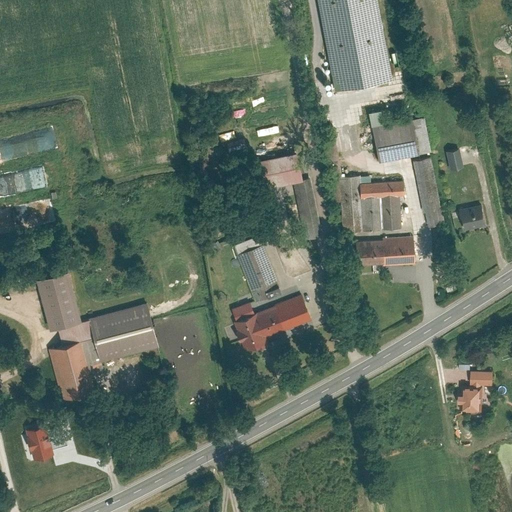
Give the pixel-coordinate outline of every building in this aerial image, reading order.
[(392,79),(377,0),(317,0),(334,89),(392,79)] [(365,93),(371,125),(382,123),(375,91),(365,93)] [(254,115),(284,108),(282,101),(252,108),(254,115)] [(382,123),(371,125),(379,160),(430,150),(423,114),(382,123)] [(334,200),(340,200),(339,175),(341,175),(331,123),(320,125),(334,200)] [(245,139),(230,141),(231,150),(247,147),(245,139)] [(458,146),(446,148),(450,166),(462,163),(458,146)] [(295,150),(255,159),(261,188),(292,181),(301,179),(301,176),(295,150)] [(430,155),(412,159),(428,242),(447,238),(430,155)] [(342,230),(362,229),(361,196),(360,182),(359,174),(341,175),(339,175),(340,200),(342,230)] [(309,175),(301,176),(301,179),(292,181),(304,238),(321,234),(309,175)] [(404,193),(403,179),(360,182),(361,196),(380,194),(398,193),(404,193)] [(382,228),(400,227),(398,193),(380,194),(382,228)] [(362,229),(382,228),(380,194),(361,196),(362,229)] [(484,203),(460,208),(464,226),(488,220),(484,203)] [(258,234),(233,244),(255,300),(280,290),(258,234)] [(383,239),(355,240),(356,262),(383,261),(384,263),(414,261),(412,235),(383,236),(383,239)] [(52,328),(58,326),(82,320),(69,270),(38,278),(52,328)] [(252,312),(263,338),(311,318),(300,292),(252,312)] [(230,307),(234,319),(252,312),(248,300),(230,307)] [(89,316),(90,318),(94,335),(101,360),(158,345),(146,301),(89,316)] [(234,319),(233,320),(237,332),(234,333),(237,340),(241,339),(244,347),(254,344),(255,347),(265,342),(263,338),(252,312),(234,319)] [(58,326),(63,343),(81,339),(94,335),(90,318),(82,320),(58,326)] [(94,335),(81,339),(91,373),(104,370),(101,360),(94,335)] [(63,343),(49,347),(58,383),(61,383),(65,397),(95,390),(91,373),(81,339),(63,343)] [(470,370),(470,384),(481,384),(491,384),(491,370),(470,370)] [(458,392),(458,402),(461,402),(461,409),(480,409),(481,384),(470,384),(464,384),(464,392),(458,392)] [(47,427),(45,422),(25,428),(34,458),(54,453),(52,447),(47,427)] [(61,423),(47,427),(52,447),(66,443),(61,423)]
